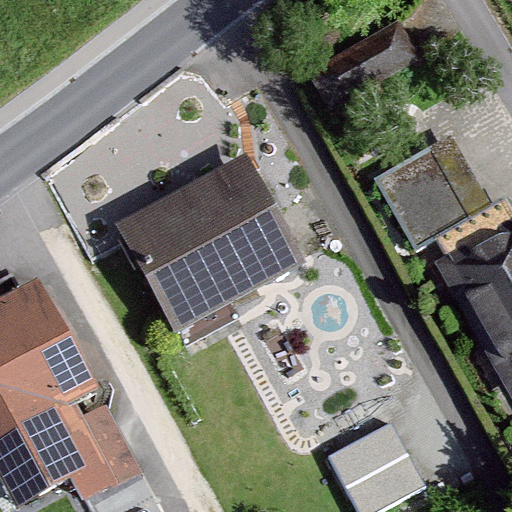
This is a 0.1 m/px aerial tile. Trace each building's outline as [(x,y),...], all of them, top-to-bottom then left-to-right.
[(449,130),(370,172),(409,246),(488,204),(449,130)] [(290,275),(234,167),(101,235),(157,343),(290,275)] [(511,226),(427,271),(499,410),(511,403),(511,226)] [(30,292),(0,308),(0,511),(14,511),(49,493),(60,511),(65,511),(108,489),(67,415),(90,402),(30,292)] [(328,454),(359,511),(389,511),(433,489),(394,418),(328,454)]
